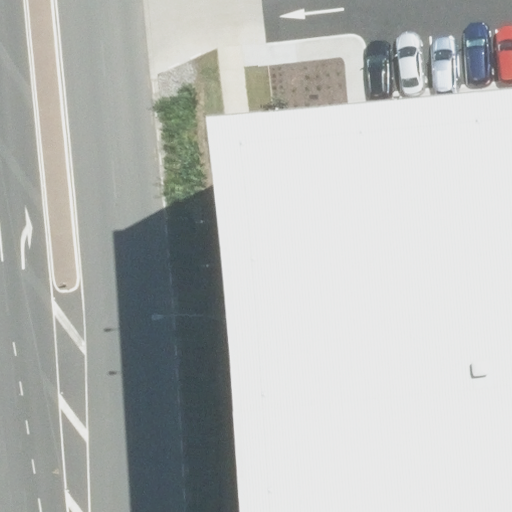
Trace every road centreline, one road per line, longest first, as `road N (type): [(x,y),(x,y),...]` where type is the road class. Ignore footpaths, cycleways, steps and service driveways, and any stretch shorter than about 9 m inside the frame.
road 1 (tertiary): [(128,0),(152,236),(127,511)]
road 2 (tertiary): [(75,511),(16,323),(0,220)]
